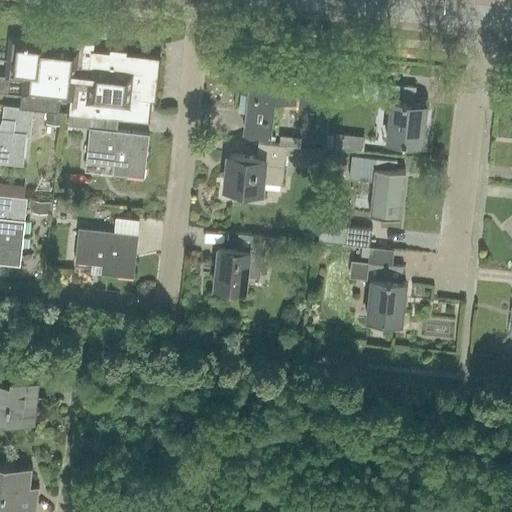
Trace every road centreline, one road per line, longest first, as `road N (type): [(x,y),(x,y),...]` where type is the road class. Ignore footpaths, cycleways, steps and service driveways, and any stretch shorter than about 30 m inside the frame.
road 1 (residential): [(0,289),(148,306),(170,290),(195,0)]
road 2 (residential): [(452,286),(482,19)]
road 3 (tertiary): [(482,19),(307,0)]
